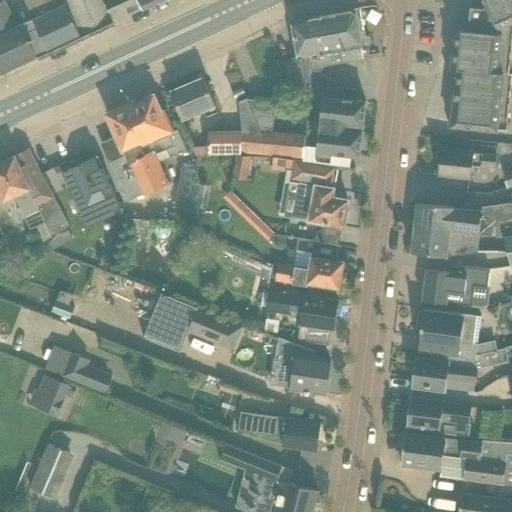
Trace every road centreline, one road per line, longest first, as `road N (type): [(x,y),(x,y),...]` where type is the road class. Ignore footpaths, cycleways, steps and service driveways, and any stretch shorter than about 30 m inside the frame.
road 1 (tertiary): [(342,511),(403,0)]
road 2 (residential): [(0,143),(265,20),(260,0)]
road 3 (secondary): [(0,115),(251,0)]
road 4 (residential): [(191,0),(0,85)]
